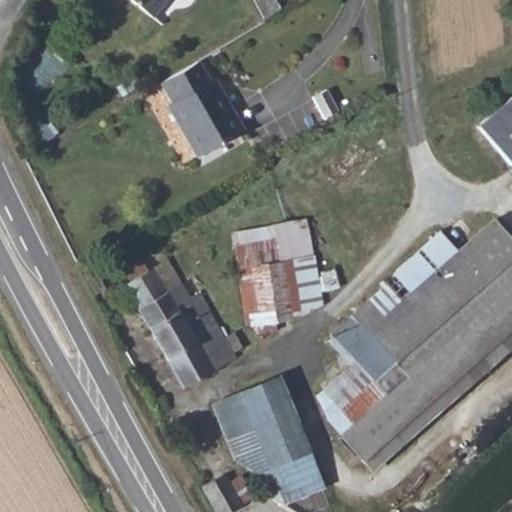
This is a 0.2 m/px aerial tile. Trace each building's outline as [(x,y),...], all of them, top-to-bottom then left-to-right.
[(175,0),(144,0),(163,15),(175,0)] [(154,87),(194,160),(245,134),(203,61),(154,87)] [(511,93),(474,127),(511,170),(511,93)] [(329,423),(375,468),(511,351),(511,244),(490,220),(457,248),(442,232),(325,342),(350,371),(317,397),(329,423)] [(291,310),(283,257),(255,261),(263,314),(291,310)] [(189,387),(234,361),(230,354),(245,346),(236,330),(221,339),(199,301),(195,304),(185,287),(174,293),(160,267),(130,285),(189,387)] [(237,456),(258,473),(266,494),(282,505),(324,488),(309,450),(279,375),(216,401),(237,456)] [(205,474),(225,508),(248,494),(228,461),(205,474)]
